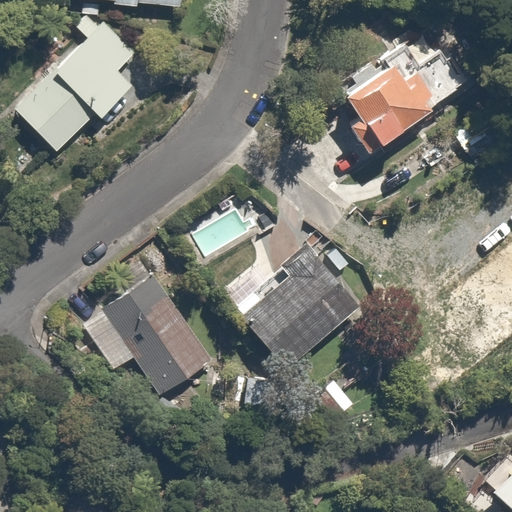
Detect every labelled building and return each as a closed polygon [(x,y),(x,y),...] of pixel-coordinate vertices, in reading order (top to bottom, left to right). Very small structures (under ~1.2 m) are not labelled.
[(185,0),(77,0),(184,13),(185,0)] [(137,55),(105,20),(11,108),(53,153),(93,115),(100,122),(138,86),(122,69),(137,55)] [(357,86),(349,93),(394,151),(455,104),(406,40),(353,80),(357,86)] [(321,241),(239,307),(288,368),(370,302),(321,241)] [(155,273),(72,329),(104,376),(133,356),(157,392),(211,356),(155,273)] [(338,377),(307,398),(324,425),(356,404),(338,377)] [(511,451),(485,480),(511,505),(511,451)] [(126,511),(101,493),(86,511),(126,511)] [(375,511),(377,507),(355,502),(352,511),(375,511)]
